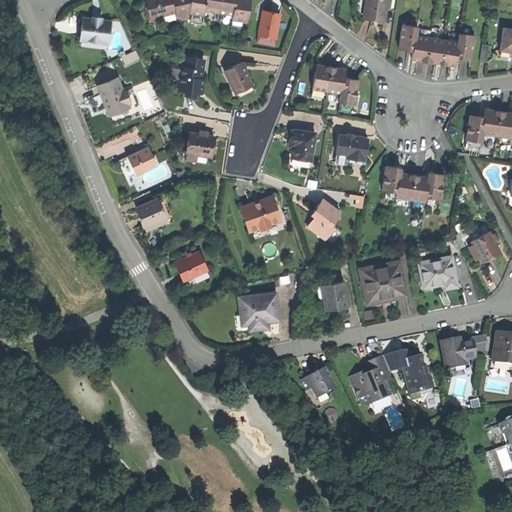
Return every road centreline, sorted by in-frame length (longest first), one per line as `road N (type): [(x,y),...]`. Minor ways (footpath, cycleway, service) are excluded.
road 1 (residential): [(511,305),(203,360),(120,232),(19,7)]
road 2 (residential): [(511,83),(403,87),(318,17)]
road 3 (track): [(226,361),(344,511)]
